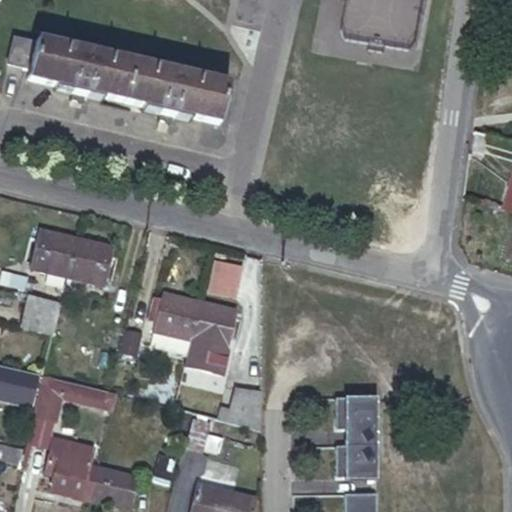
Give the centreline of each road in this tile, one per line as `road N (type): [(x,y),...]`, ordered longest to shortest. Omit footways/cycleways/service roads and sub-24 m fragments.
road 1 (residential): [(467,0),(429,272)]
road 2 (residential): [(227,224),(0,172)]
road 3 (residential): [(279,0),(227,224)]
road 4 (residential): [(429,272),(227,224)]
